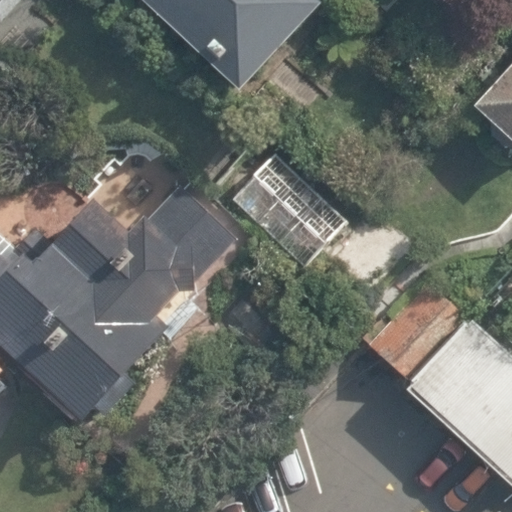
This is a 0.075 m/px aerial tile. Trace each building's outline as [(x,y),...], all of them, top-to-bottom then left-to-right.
[(0,0),(0,39),(38,0),(0,0)] [(310,0),(134,0),(240,113),(334,25),(310,0)] [(511,64),(470,107),(511,147),(511,64)] [(409,243),(284,152),(232,222),(358,313),(409,243)] [(192,313),(252,250),(182,183),(163,203),(128,170),(43,260),(0,218),(0,341),(101,438),(207,327),(192,313)] [(511,344),(480,318),(415,394),(511,476),(511,344)] [(0,411),(28,381),(0,355),(0,411)]
